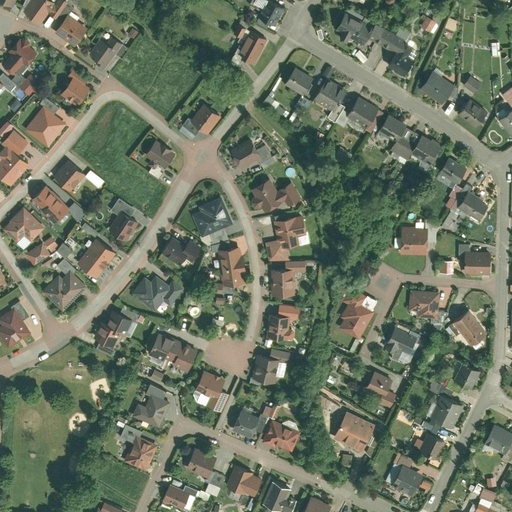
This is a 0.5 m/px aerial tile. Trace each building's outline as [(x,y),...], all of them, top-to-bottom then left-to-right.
[(31,0),(23,11),(40,24),(51,10),(52,11),(50,14),(56,18),(69,1),(67,0),(59,0),(56,5),(55,4),(56,3),(51,0),(31,0)] [(276,24),(286,7),(273,0),(265,0),(264,2),(264,3),(265,4),(259,15),(261,15),(271,21),(276,24)] [(364,21),(345,11),(337,27),(343,30),(340,35),(340,38),(345,41),(348,40),(351,35),(356,37),(358,35),(362,26),(364,21)] [(69,13),(55,32),(75,47),(89,28),(69,13)] [(268,27),(271,21),(261,15),(257,21),(268,27)] [(437,22),(427,16),(421,26),(432,32),(437,22)] [(458,21),(450,17),(445,29),(454,33),(458,25),(456,24),(458,21)] [(369,30),(371,31),(368,36),(395,52),(399,54),(401,55),(409,42),(397,35),(374,22),(369,30)] [(234,32),(242,36),(247,28),(239,23),(234,32)] [(362,43),(364,41),(365,42),(368,36),(371,31),(369,30),(362,26),(358,35),(358,38),(358,41),(362,43)] [(402,26),(397,35),(409,42),(411,39),(408,37),(411,31),(402,26)] [(241,37),(245,40),(251,30),(247,28),(242,36),(241,37)] [(268,37),(252,29),(251,30),(245,40),(240,49),(244,51),(242,56),(254,62),(268,37)] [(118,40),(112,36),(109,41),(114,45),(118,40)] [(101,38),(89,54),(96,59),(94,62),(100,66),(102,63),(105,65),(116,49),(101,38)] [(37,55),(18,39),(9,51),(11,53),(2,65),(13,75),(23,63),(28,67),(37,55)] [(411,64),(398,56),(399,54),(395,52),(394,54),(387,66),(404,76),(411,64)] [(296,66),(284,83),(302,95),(303,93),(313,77),(296,66)] [(433,70),(442,76),(444,72),(436,66),(433,70)] [(74,77),(85,85),(88,80),(73,69),(68,76),(72,79),(74,77)] [(433,70),(421,87),(442,103),(455,85),(442,76),(433,70)] [(26,79),(19,87),(28,95),(41,82),(32,73),(26,79)] [(471,75),(464,85),(474,93),(481,84),(471,75)] [(16,84),(19,87),(26,79),(22,76),(20,78),(21,78),(16,84)] [(72,79),(61,94),(66,98),(73,103),(78,106),(90,89),(85,85),(74,77),(72,79)] [(327,77),(314,97),(335,110),(348,89),(327,77)] [(206,81),(201,86),(207,91),(211,86),(206,81)] [(511,86),(503,92),(511,107),(511,106),(511,86)] [(308,97),(303,93),(302,95),(296,103),(302,106),(308,97)] [(283,114),(288,108),(269,94),(264,100),(283,114)] [(44,105),(54,114),(60,107),(45,96),(39,103),(43,106),(44,105)] [(195,113),(205,101),(199,96),(189,109),(195,113)] [(358,97),(347,114),(351,117),(367,127),(378,109),(358,97)] [(73,103),(66,98),(62,103),(69,107),(73,103)] [(472,98),(459,113),(476,127),(489,112),(472,98)] [(17,99),(9,106),(14,111),(22,104),(17,99)] [(222,115),(205,102),(192,120),(191,121),(200,128),(209,134),(222,115)] [(48,147),(67,124),(54,114),(44,105),(43,106),(25,129),(48,147)] [(497,112),(500,117),(508,111),(504,107),(497,112)] [(501,118),(500,120),(511,135),(511,108),(508,111),(500,117),(501,118)] [(407,125),(389,114),(377,132),(395,143),(400,135),(407,125)] [(178,127),(183,120),(178,116),(172,122),(178,127)] [(195,135),(200,128),(191,121),(192,120),(189,117),(183,125),(195,135)] [(367,127),(351,117),(348,122),(364,132),(367,127)] [(9,119),(0,127),(0,132),(4,137),(16,126),(9,119)] [(12,149),(13,148),(19,154),(29,143),(14,129),(1,142),(5,146),(7,145),(12,149)] [(422,134),(416,144),(410,153),(411,153),(429,164),(441,145),(422,134)] [(416,144),(400,135),(395,143),(391,150),(407,160),(411,153),(410,153),(416,144)] [(252,138),(231,149),(241,167),(258,158),(262,156),(258,150),(252,138)] [(155,141),(146,154),(152,159),(148,165),(152,168),(155,170),(159,164),(164,167),(165,168),(175,155),(169,151),(171,148),(162,142),(160,145),(155,141)] [(0,175),(11,186),(31,165),(19,154),(13,148),(12,149),(7,145),(0,152),(0,156),(2,158),(0,160),(0,175)] [(258,150),(262,156),(258,158),(261,163),(273,157),(266,145),(258,150)] [(450,154),(439,172),(457,183),(468,166),(450,154)] [(69,160),(54,176),(70,191),(85,175),(69,160)] [(164,167),(159,164),(155,170),(152,168),(150,172),(160,178),(164,173),(161,171),(164,167)] [(91,170),(85,176),(92,182),(97,176),(91,170)] [(97,176),(92,182),(99,188),(105,181),(98,175),(97,176)] [(253,197),(252,202),(254,207),(259,208),(262,206),(267,213),(285,202),(283,198),(279,192),(270,177),(251,188),(256,195),(253,197)] [(291,204),(298,199),(288,183),(280,187),(282,190),(279,192),(283,198),(286,196),(291,204)] [(56,197),(45,186),(34,198),(45,209),(56,197)] [(462,202),(458,208),(479,221),(490,204),(469,191),(462,202)] [(192,214),(202,236),(209,233),(223,227),(233,223),(221,195),(198,205),(200,210),(192,214)] [(68,208),(56,197),(45,209),(44,211),(55,221),(68,208)] [(121,210),(131,216),(136,209),(119,197),(111,209),(118,214),(121,210)] [(458,208),(462,202),(457,199),(451,210),(455,213),(458,208)] [(45,227),(23,206),(10,220),(10,221),(3,229),(17,242),(24,234),(31,241),(45,227)] [(126,241),(139,222),(131,216),(121,210),(118,214),(108,229),(126,241)] [(455,213),(451,210),(447,216),(448,216),(452,219),(456,213),(455,213)] [(277,240),(266,241),(269,261),(289,258),(288,246),(301,244),(300,234),(307,233),(304,216),(275,219),(277,240)] [(452,219),(448,216),(442,226),(447,230),(454,220),(452,219)] [(428,226),(428,227),(436,232),(440,226),(427,218),(424,222),(426,222),(426,226),(428,226)] [(81,226),(95,237),(99,232),(85,222),(81,226)] [(402,226),(401,254),(428,254),(428,227),(428,226),(426,226),(417,226),(402,226)] [(223,227),(209,233),(213,243),(229,239),(223,227)] [(24,234),(17,242),(24,249),(31,241),(24,234)] [(52,236),(44,241),(52,253),(60,247),(52,236)] [(97,237),(77,263),(97,278),(117,253),(97,237)] [(173,237),(162,253),(179,264),(184,257),(189,249),(190,248),(173,237)] [(218,248),(230,247),(229,239),(213,243),(214,252),(218,251),(218,248)] [(43,241),(26,253),(34,266),(51,254),(43,241)] [(458,262),(466,262),(466,251),(470,251),(470,241),(459,241),(458,262)] [(64,244),(58,251),(65,257),(71,249),(64,244)] [(230,247),(218,248),(218,251),(219,254),(218,254),(222,280),(223,280),(224,285),(246,282),(244,269),(246,269),(245,258),(243,259),(241,245),(230,247)] [(197,255),(189,249),(184,257),(192,263),(197,255)] [(466,262),(465,274),(491,274),(492,252),(470,251),(466,251),(466,262)] [(67,273),(70,270),(74,274),(78,270),(65,258),(58,264),(67,273)] [(287,261),(287,269),(294,269),(306,269),(306,260),(287,261)] [(454,261),(440,260),(440,273),(454,273),(454,261)] [(287,269),(272,269),(272,295),(294,295),(294,269),(287,269)] [(59,274),(42,291),(63,312),(88,287),(74,274),(70,270),(67,273),(63,278),(59,274)] [(145,278),(133,293),(155,311),(156,310),(157,309),(164,300),(170,305),(171,306),(184,289),(173,280),(168,286),(155,276),(150,282),(145,278)] [(223,283),(214,282),(213,292),(223,293),(223,283)] [(339,292),(344,294),(348,286),(344,283),(339,292)] [(359,338),(375,312),(373,311),(361,304),(366,295),(350,286),(342,300),(348,303),(341,316),(344,318),(341,324),(344,325),(342,329),(359,338)] [(441,292),(411,289),(409,308),(419,309),(418,317),(439,319),(441,292)] [(367,294),(366,295),(361,304),(373,311),(379,301),(367,294)] [(15,306),(23,319),(30,315),(20,300),(11,306),(13,308),(15,306)] [(167,309),(170,305),(164,300),(157,309),(166,309),(167,309)] [(299,305),(291,305),(290,314),(298,315),(299,305)] [(23,319),(15,306),(13,308),(0,316),(0,319),(3,324),(0,326),(0,334),(8,347),(31,332),(23,319)] [(123,308),(120,314),(130,318),(132,319),(135,314),(123,308)] [(488,332),(470,309),(453,322),(472,345),(488,332)] [(107,324),(102,322),(94,339),(109,346),(115,332),(122,335),(130,318),(120,314),(113,311),(107,324)] [(291,316),(270,313),(267,337),(288,339),(291,316)] [(224,326),(214,324),(212,335),(222,336),(224,326)] [(417,338),(395,327),(384,346),(395,352),(397,347),(403,350),(409,353),(415,342),(417,338)] [(167,335),(167,336),(159,333),(149,354),(152,356),(162,360),(169,364),(187,372),(197,350),(190,347),(190,346),(185,343),(185,345),(172,338),(172,337),(167,335)] [(419,344),(415,342),(409,353),(403,350),(398,359),(409,364),(419,344)] [(115,351),(102,344),(100,350),(113,356),(115,351)] [(280,360),(258,354),(252,378),(274,384),(280,360)] [(303,356),(296,355),(295,362),(302,363),(303,356)] [(160,365),(162,360),(152,356),(150,360),(160,365)] [(169,364),(162,360),(160,365),(159,367),(166,370),(169,364)] [(481,369),(463,361),(456,376),(474,384),(481,369)] [(163,374),(156,370),(151,377),(159,382),(163,374)] [(227,380),(204,370),(193,394),(197,403),(213,410),(222,390),(227,380)] [(393,381),(374,371),(366,388),(381,395),(378,402),(380,403),(390,408),(396,395),(388,391),(393,381)] [(430,388),(438,392),(442,383),(434,379),(430,388)] [(151,393),(163,399),(167,391),(151,384),(147,393),(151,395),(151,393)] [(442,394),(450,398),(454,390),(442,384),(438,392),(442,394)] [(230,394),(222,390),(213,410),(221,414),(230,394)] [(139,402),(133,415),(159,427),(170,402),(163,399),(151,393),(151,395),(149,397),(146,405),(141,403),(139,402)] [(450,398),(442,394),(431,416),(452,427),(463,404),(450,398)] [(146,405),(149,397),(144,395),(141,403),(146,405)] [(273,420),(275,421),(281,406),(274,403),(272,409),(269,416),(268,417),(273,420)] [(269,416),(272,409),(266,406),(263,413),(269,416)] [(347,410),(333,438),(337,440),(363,453),(377,424),(358,415),(347,410)] [(241,411),(232,430),(251,439),(260,421),(241,411)] [(288,419),(281,423),(275,421),(273,420),(262,443),(274,448),(276,445),(292,452),(301,432),(298,431),(296,423),(288,419)] [(432,430),(434,425),(424,420),(422,425),(432,430)] [(120,437),(132,442),(136,435),(140,437),(143,431),(126,423),(124,427),(120,437)] [(511,431),(496,423),(490,434),(485,443),(506,454),(511,444),(511,442),(511,431)] [(446,441),(428,433),(419,452),(437,460),(446,441)] [(132,442),(124,462),(146,472),(158,445),(140,437),(136,435),(132,442)] [(398,449),(401,443),(395,440),(392,446),(398,449)] [(217,458),(196,448),(191,460),(187,468),(186,470),(208,479),(217,458)] [(404,465),(408,456),(399,452),(394,462),(403,466),(404,465)] [(404,465),(410,468),(414,459),(408,456),(404,465)] [(182,466),(187,468),(191,460),(186,457),(182,466)] [(253,473),(236,465),(226,487),(244,495),(244,494),(255,498),(263,479),(253,475),(253,473)] [(403,466),(393,487),(414,496),(424,475),(410,468),(404,465),(403,466)] [(226,478),(214,473),(209,484),(221,489),(226,478)] [(293,490),(273,481),(263,504),(274,509),(281,511),(283,511),(284,511),(292,511),(297,501),(289,497),(293,490)] [(221,489),(209,484),(205,492),(217,497),(221,489)] [(170,486),(164,500),(184,510),(191,496),(184,492),(170,486)] [(187,486),(184,492),(191,496),(196,498),(199,492),(187,486)] [(483,496),(493,500),(497,492),(487,487),(483,496)] [(480,502),(490,507),(493,500),(483,496),(480,502)] [(329,511),(331,508),(311,497),(303,511),(329,511)] [(493,500),(490,507),(499,511),(503,504),(493,500)] [(105,502),(101,509),(107,511),(121,511),(123,510),(105,502)] [(480,502),(476,511),(478,511),(499,511),(490,507),(480,502)]
